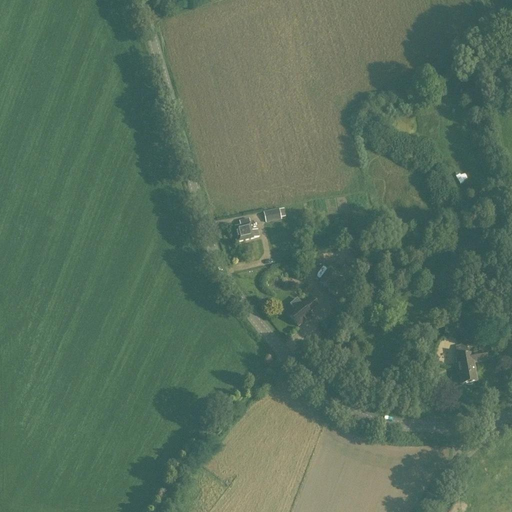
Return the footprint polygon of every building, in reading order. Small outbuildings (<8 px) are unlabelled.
[(284,210),(279,211),(279,210),(263,213),(265,224),(281,221),(280,218),(285,218),(284,210)] [(238,243),(253,240),(252,239),(259,237),(257,230),(251,232),(248,220),(239,222),(240,227),(235,228),(238,243)] [(469,260),(476,259),(473,245),(457,248),(459,258),(468,256),(469,260)] [(378,272),(381,253),(371,252),(368,271),(378,272)] [(307,258),(308,266),(325,265),(324,256),(307,258)] [(328,271),(319,283),(329,290),(341,273),(330,265),(327,270),(328,271)] [(352,285),(358,276),(352,272),(346,281),(352,285)] [(339,299),(348,286),(337,278),(328,292),(339,299)] [(313,299),(304,306),(304,307),(301,303),(288,314),(299,327),(304,323),(309,319),(309,318),(312,316),(309,313),(318,306),(313,299)] [(473,365),(480,364),(478,355),(456,359),(460,387),(476,384),(473,365)]
